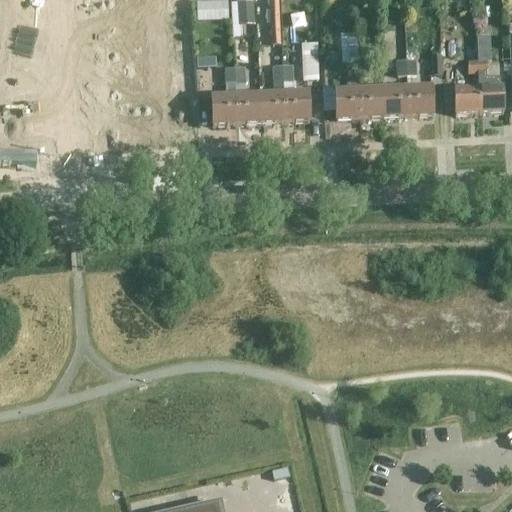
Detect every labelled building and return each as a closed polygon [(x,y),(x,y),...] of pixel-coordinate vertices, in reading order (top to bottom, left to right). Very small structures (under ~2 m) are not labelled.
[(110,0),(113,17),(149,15),(147,0),(110,0)] [(254,0),(256,20),(267,20),(265,0),(254,0)] [(275,0),(276,10),(292,9),(291,0),(275,0)] [(237,5),(238,28),(254,27),(252,4),(237,5)] [(114,46),(151,43),(149,15),(113,17),(114,46)] [(211,65),(209,26),(196,27),(198,66),(211,65)] [(116,74),(153,72),(151,43),(114,46),(116,74)] [(316,83),(315,69),(315,46),(300,47),(302,84),(316,83)] [(405,48),(405,65),(405,81),(416,80),(415,64),(414,64),(414,48),(405,48)] [(442,78),(441,57),(429,58),(430,79),(442,78)] [(395,81),(405,81),(405,65),(394,65),(395,81)] [(467,79),(477,78),(476,65),(467,66),(467,79)] [(484,65),(476,65),(477,78),(477,94),(478,118),(502,117),(500,80),(484,80),(484,65)] [(345,82),(345,95),(333,95),(334,125),(359,123),(358,94),(358,82),(357,82),(356,66),(347,67),(348,82),(345,82)] [(367,66),(356,66),(357,82),(358,82),(368,82),(367,66)] [(291,69),(281,70),(282,86),(292,85),(291,69)] [(333,69),(322,70),(324,93),(334,92),(333,69)] [(272,87),(282,86),(281,70),(271,71),(272,87)] [(118,103),(156,100),(153,72),(116,74),(118,103)] [(233,88),(233,100),(209,101),(211,130),(236,129),(233,72),(223,73),(224,89),(233,88)] [(243,72),(233,72),(236,129),(260,128),(258,98),(245,99),(243,72)] [(431,91),(406,92),(407,121),(432,120),(431,91)] [(406,92),(382,93),(383,122),(407,121),(406,92)] [(382,93),(358,94),(359,123),(383,122),(382,93)] [(477,94),(453,95),(454,119),(478,118),(477,94)] [(307,96),(282,97),(284,127),(309,125),(307,96)] [(282,97),(258,98),(260,128),(284,127),(282,97)] [(121,130),(158,128),(156,100),(118,103),(121,130)] [(287,471),(270,474),(272,483),(288,480),(287,471)]
